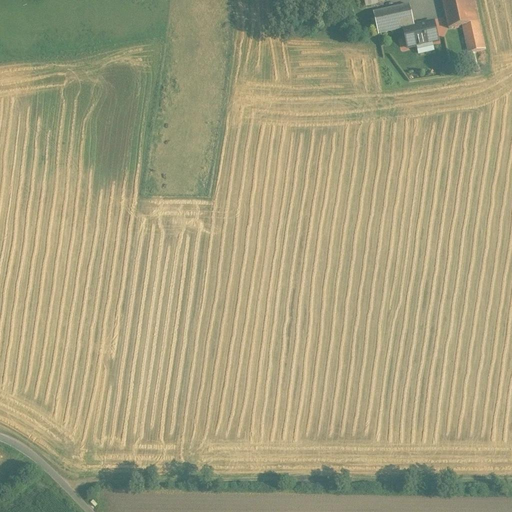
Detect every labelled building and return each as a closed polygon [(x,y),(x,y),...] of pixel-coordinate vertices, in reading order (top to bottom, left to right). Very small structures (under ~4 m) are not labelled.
[(473,0),(442,0),(449,29),(463,26),(478,22),(473,0)] [(409,5),(373,13),(378,34),(398,30),(414,26),(409,5)] [(323,6),(310,12),(312,18),(325,13),(323,6)] [(414,26),(398,30),(402,46),(440,37),(436,21),(414,26)] [(478,22),(463,26),(469,53),(484,49),(478,22)]
